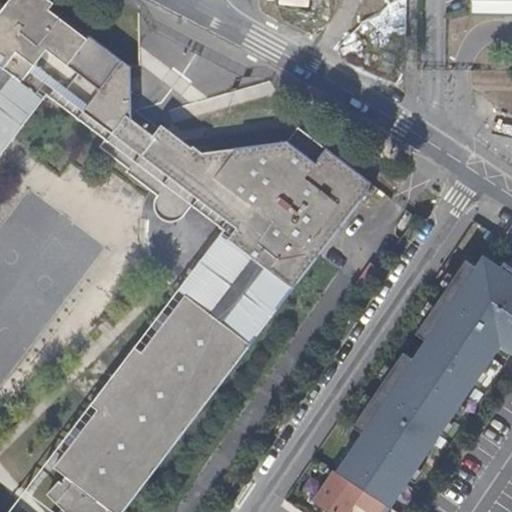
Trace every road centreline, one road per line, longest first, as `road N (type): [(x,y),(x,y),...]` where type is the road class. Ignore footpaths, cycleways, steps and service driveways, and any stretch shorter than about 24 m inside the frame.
road 1 (residential): [(253,511),(479,175)]
road 2 (residential): [(479,175),(185,0)]
